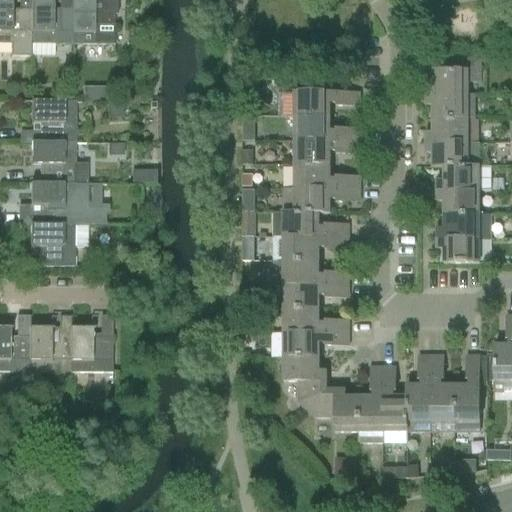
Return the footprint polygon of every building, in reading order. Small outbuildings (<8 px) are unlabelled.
[(30,11),(30,46),(72,46),(72,2),(72,1),(71,0),(59,0),(59,11),(54,11),(54,2),(30,2),(30,11)] [(72,2),(72,46),(93,46),(113,47),(113,17),(113,0),(100,0),(100,2),(91,2),(72,2)] [(0,1),(0,46),(10,46),(10,58),(29,58),(29,46),(30,46),(30,11),(18,11),(13,11),(13,2),(0,1)] [(481,84),(481,61),(438,61),(438,73),(432,73),(432,88),(424,88),(424,98),(467,97),(467,84),(481,84)] [(31,101),(31,86),(16,86),(16,101),(31,101)] [(82,89),(82,102),(95,102),(95,89),(82,89)] [(294,120),(329,120),(329,108),(359,108),(359,95),(294,95),(294,120)] [(475,121),(475,97),(467,97),(424,98),(424,108),(432,108),(432,121),(467,121),(475,121)] [(75,145),(75,104),(30,103),(30,127),(31,127),(31,133),(30,133),(30,144),(75,145)] [(254,128),(254,119),(253,119),(242,119),(242,127),(242,128),(254,128)] [(329,131),(329,120),(294,120),(294,144),(359,144),(359,131),(329,131)] [(425,146),(467,146),(467,121),(432,121),(432,136),(424,136),(425,146)] [(30,144),(30,169),(39,169),(39,186),(39,187),(86,187),(87,184),(86,184),(86,165),(75,165),(75,145),(30,144)] [(294,168),(329,168),(329,156),(359,156),(359,144),(294,144),(294,168)] [(479,146),(467,146),(425,146),(424,156),(432,156),(432,170),(443,170),(479,170),(479,146)] [(242,167),(253,166),(252,153),(242,153),(242,167)] [(329,179),(329,168),(294,168),(294,192),(359,192),(359,179),(329,179)] [(436,183),(436,193),(479,193),(491,193),(491,170),(479,170),(443,170),(443,183),(436,183)] [(152,174),(132,174),(133,186),(152,185),(152,174)] [(241,188),(241,189),(250,189),(251,189),(251,177),(250,177),(243,177),(241,177),(241,188)] [(23,215),(23,227),(29,227),(74,228),(87,228),(105,228),(105,211),(87,211),(87,187),(86,187),(74,187),(39,187),(39,186),(29,186),(29,187),(29,215),(23,215)] [(282,192),(282,215),(283,215),(294,215),(294,216),(318,216),(329,216),(329,204),(359,204),(359,192),(294,192),(282,192)] [(479,217),(479,193),(436,193),(436,203),(443,203),(443,217),(479,217)] [(273,215),(273,240),(283,240),(348,239),(348,227),(318,227),(318,216),(294,216),(294,215),(283,215),(282,215),(273,215)] [(436,241),(479,241),(490,241),(490,217),(479,217),(443,217),(443,231),(436,231),(436,241)] [(87,228),(74,228),(29,227),(29,251),(38,251),(38,269),(74,269),(74,249),(87,249),(87,228)] [(241,235),(241,239),(254,239),(255,231),(241,231),(241,235)] [(273,240),(273,264),(283,264),(318,264),(318,252),(348,252),(348,239),(283,240),(273,240)] [(479,266),(479,241),(436,241),(436,251),(443,251),(443,266),(479,266)] [(271,264),(271,288),(283,288),(348,288),(348,275),(318,275),(318,264),(283,264),(273,264),(271,264)] [(283,312),(318,312),(318,300),(348,300),(348,288),(283,288),(283,312)] [(318,323),(318,312),(283,312),(283,336),(348,335),(348,323),(318,323)] [(511,395),(511,317),(505,318),(505,348),(494,348),(494,395),(511,395)] [(0,374),(29,375),(29,330),(29,318),(16,318),(16,339),(11,339),(11,330),(0,329),(0,374)] [(52,330),(29,330),(29,375),(69,375),(70,330),(70,319),(59,319),(58,330),(52,330)] [(111,375),(111,340),(93,340),(93,330),(70,330),(69,375),(111,375)] [(283,360),(318,360),(318,348),(348,348),(348,335),(283,336),(283,360)] [(406,388),(406,399),(406,424),(407,424),(407,436),(430,436),(430,358),(418,358),(418,388),(406,388)] [(443,388),(443,358),(430,358),(430,436),(454,436),(454,388),(443,388)] [(454,436),(479,435),(479,358),(466,358),(466,388),(454,388),(454,436)] [(318,373),(318,360),(283,360),(283,384),(297,384),(297,404),(305,413),(326,392),(326,373),(318,373)] [(370,399),(358,399),(359,436),(359,446),(383,446),(383,436),(382,369),(370,369),(370,399)] [(395,399),(395,369),(382,369),(383,436),(383,446),(407,446),(407,436),(407,424),(406,424),(406,399),(395,399)] [(344,399),(344,392),(326,392),(305,413),(313,420),(334,420),(334,436),(359,436),(358,399),(344,399)] [(105,393),(105,409),(110,410),(115,410),(115,393),(110,393),(105,393)] [(486,453),(486,463),(494,463),(494,453),(486,453)] [(407,468),(407,480),(416,480),(416,468),(407,468)] [(406,470),(397,470),(397,480),(406,480),(406,470)] [(369,473),(359,474),(359,482),(368,482),(369,482),(369,473)]
